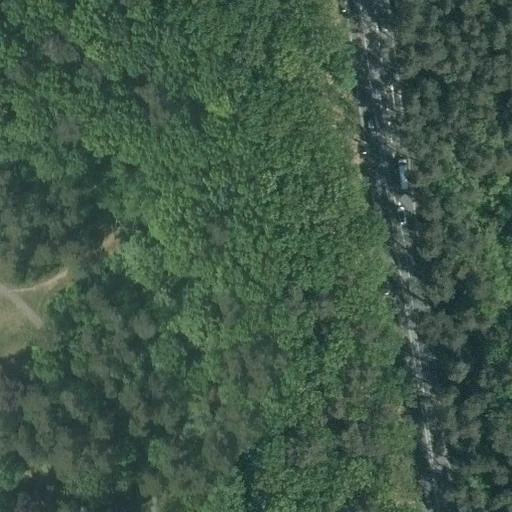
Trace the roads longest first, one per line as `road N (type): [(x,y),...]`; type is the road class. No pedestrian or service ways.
road 1 (primary): [(352,0),(401,340),(419,445),(429,453)]
road 2 (primary): [(429,453),(436,443),(380,0)]
